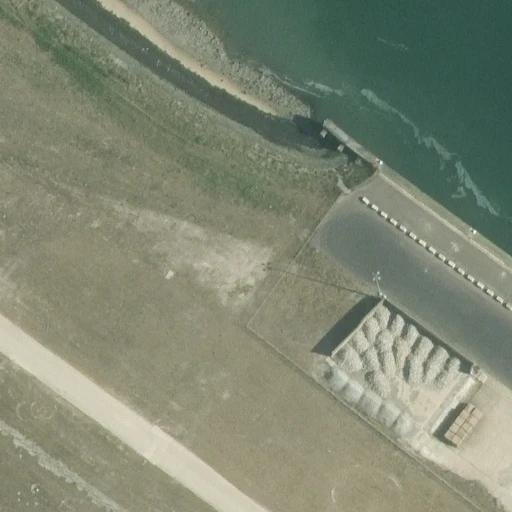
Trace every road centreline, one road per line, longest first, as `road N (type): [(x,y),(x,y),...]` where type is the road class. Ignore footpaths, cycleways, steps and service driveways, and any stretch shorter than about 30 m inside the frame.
road 1 (unknown): [(0,98),(311,205),(422,257),(511,315)]
road 2 (unclassified): [(235,511),(0,340)]
